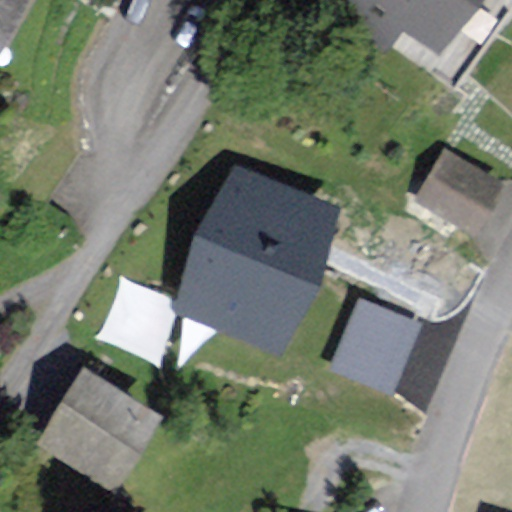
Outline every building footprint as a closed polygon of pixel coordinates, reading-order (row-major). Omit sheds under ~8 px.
[(0,0),(0,47),(26,0),(0,0)] [(475,0),(347,0),(337,15),(384,49),(401,26),(438,52),(475,0)] [(448,154),(422,199),(477,231),(504,186),(448,154)] [(335,211),(237,172),(183,306),(281,345),(335,211)] [(164,411),(80,364),(36,442),(119,489),(164,411)]
